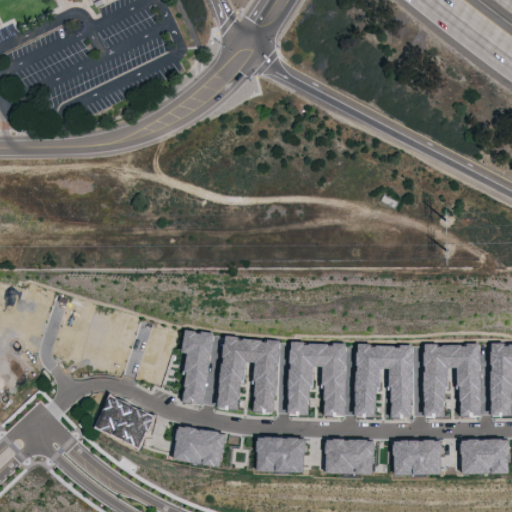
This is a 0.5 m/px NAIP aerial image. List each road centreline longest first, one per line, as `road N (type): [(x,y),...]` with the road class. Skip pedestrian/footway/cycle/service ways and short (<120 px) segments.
road 1 (residential): [(42,414),(65,385),(97,377),(186,413),(231,421),(511,423)]
road 2 (motorway): [(249,53),(511,194)]
road 3 (residential): [(0,148),(96,147),(143,136),(221,88),(249,53)]
road 4 (residential): [(173,511),(99,469),(35,408)]
road 5 (residential): [(33,438),(130,511)]
